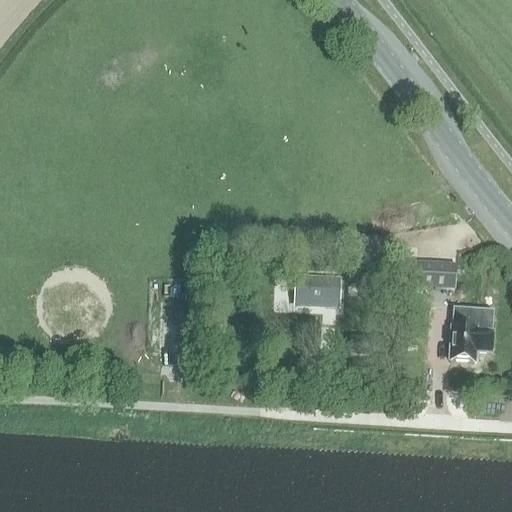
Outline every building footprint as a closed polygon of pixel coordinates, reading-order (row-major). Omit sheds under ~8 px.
[(453,297),(455,269),(415,265),(413,293),(453,297)] [(293,277),(292,309),(339,311),(340,279),(293,277)] [(411,287),(401,286),(400,303),(410,303),(411,287)] [(396,347),(425,349),(428,308),(398,306),(396,347)] [(472,365),(473,355),(489,356),(491,335),(492,313),(452,311),(448,363),(472,365)] [(168,313),(167,343),(192,344),(193,314),(168,313)] [(347,356),(371,358),(372,340),(348,338),(347,356)]
